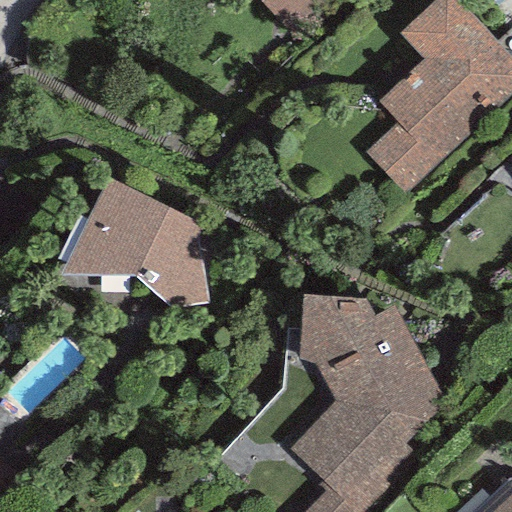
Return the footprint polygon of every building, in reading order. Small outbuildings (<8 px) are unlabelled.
[(257,0),(295,38),(333,0),(257,0)] [(397,123),(363,154),(404,197),(511,94),(511,58),(456,0),(433,0),(398,33),(423,59),(377,102),(397,123)] [(198,223),(107,178),(59,274),(135,277),(171,308),(207,305),(198,223)] [(302,294),(298,360),(315,362),(334,404),(289,449),(327,490),(302,511),(375,511),(421,458),(407,441),(446,407),(396,307),(374,315),(367,299),(302,294)] [(511,511),(511,491),(490,511),(511,511)]
